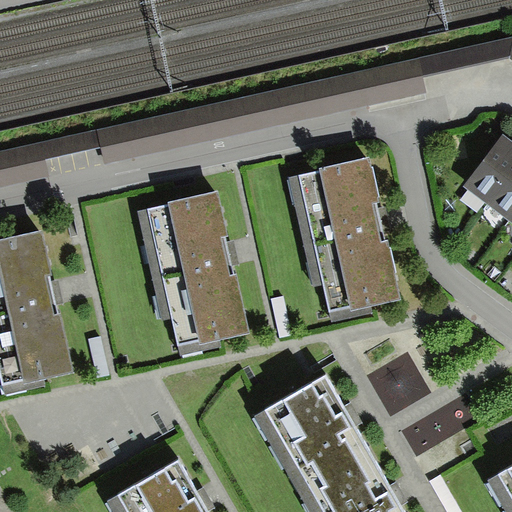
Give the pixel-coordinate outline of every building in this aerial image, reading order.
[(510,58),(511,47),(511,36),(0,150),(0,188),(50,178),(47,160),(101,148),(104,166),(426,92),(423,77),(510,58)] [(511,138),(504,132),(464,185),(511,222),(511,138)] [(322,173),(291,180),(315,284),(322,282),(331,322),(375,312),(373,305),(402,298),(388,237),(394,236),(387,206),(380,207),(369,158),(321,169),(322,173)] [(217,191),(137,209),(162,317),(172,314),(182,355),(218,346),(217,339),(250,331),(234,266),(240,265),(234,240),(229,241),(217,191)] [(0,368),(5,393),(46,384),(44,378),(72,372),(57,307),(65,305),(59,277),(53,278),(42,229),(0,238),(0,368)] [(283,296),(272,298),(280,337),(292,335),(283,296)] [(312,373),(250,411),(299,484),(358,445),(312,373)] [(399,511),(358,445),(299,484),(317,511),(399,511)] [(203,511),(169,454),(101,493),(112,511),(203,511)] [(511,511),(511,457),(484,473),(510,511),(511,511)]
